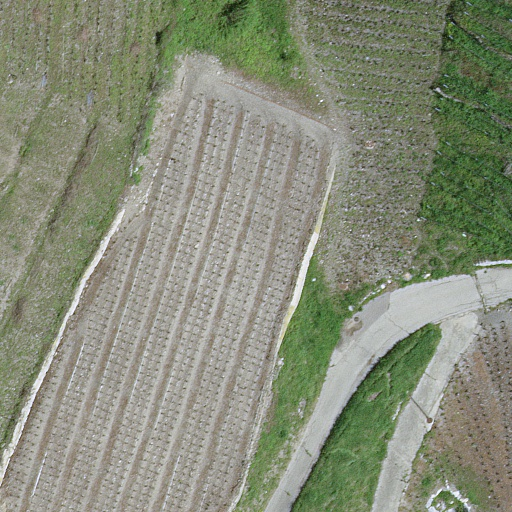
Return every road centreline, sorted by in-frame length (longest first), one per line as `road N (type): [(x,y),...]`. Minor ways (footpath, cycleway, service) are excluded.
road 1 (unclassified): [(275,511),(353,356),(382,321),(425,297),(511,283)]
road 2 (track): [(452,292),(465,325),(398,463),(385,511)]
